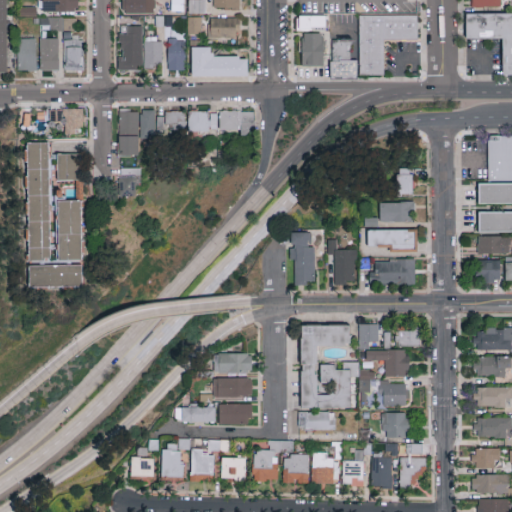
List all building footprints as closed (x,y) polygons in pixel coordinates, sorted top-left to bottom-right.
[(42,0),(42,12),(77,12),(77,0),(42,0)] [(154,14),(154,0),(122,0),(122,14),(154,14)] [(204,0),(188,0),(188,14),(204,14),(204,0)] [(213,0),(213,10),(243,10),(243,0),(213,0)] [(463,11),(464,37),(502,37),(502,75),(511,75),(511,0),(469,0),(469,4),(501,4),(501,11),(463,11)] [(295,14),(294,29),(325,30),(326,15),(295,14)] [(357,15),(358,74),(383,73),(382,39),(418,38),(418,14),(357,15)] [(66,18),(40,17),(39,28),(66,29),(66,18)] [(201,18),(187,18),(187,34),(201,34),(201,18)] [(239,18),(207,18),(207,38),(239,38),(239,18)] [(162,38),(141,38),(141,31),(119,32),(120,70),(142,70),(142,69),(162,69),(162,38)] [(302,34),(302,65),(323,65),(322,33),(302,34)] [(83,71),(83,37),(64,37),(64,71),(83,71)] [(36,38),(18,38),(18,71),(36,71),(36,38)] [(59,71),(59,38),(40,38),(40,71),(59,71)] [(167,71),(184,71),(184,38),(167,38),(167,71)] [(331,40),(332,78),(356,78),(356,59),(350,59),(349,40),(331,40)] [(246,76),(246,57),(211,57),(211,48),(191,48),(191,76),(246,76)] [(49,109),(49,125),(63,125),(63,134),(84,134),(84,109),(49,109)] [(118,157),(138,157),(138,137),(154,138),(154,110),(118,110),(118,157)] [(185,111),(165,111),(165,130),(185,130),(185,111)] [(216,111),(187,111),(187,132),(216,132),(216,111)] [(253,112),(219,112),(219,132),(253,132),(253,112)] [(511,182),(509,182),(489,182),(489,138),(489,137),(509,137),(511,137),(511,182)] [(28,261),(50,261),(50,143),(27,143),(28,261)] [(56,154),(56,181),(80,181),(80,154),(56,154)] [(119,196),(137,196),(137,168),(119,168),(119,196)] [(413,196),(413,169),(396,169),(396,196),(413,196)] [(511,184),(476,184),(476,204),(511,204),(511,184)] [(57,261),(82,260),(82,200),(57,200),(57,261)] [(413,222),(413,202),(379,202),(379,222),(413,222)] [(511,212),(476,212),(476,232),(511,232),(511,212)] [(416,230),(367,230),(367,251),(416,251),(416,230)] [(291,232),(292,285),(314,285),(313,232),(291,232)] [(477,253),(509,253),(509,236),(477,236),(477,253)] [(335,250),(336,240),(329,240),(328,285),(354,286),(355,250),(335,250)] [(50,243),(50,258),(44,258),(44,261),(57,261),(57,243),(50,243)] [(413,259),(370,259),(370,284),(413,284),(413,259)] [(476,261),(476,283),(498,283),(498,261),(476,261)] [(29,265),(29,288),(82,288),(82,265),(29,265)] [(358,324),(358,349),(369,349),(369,341),(377,341),(377,324),(358,324)] [(300,408),(350,409),(351,373),(357,373),(357,364),(339,364),(320,364),(320,382),(330,382),(330,394),(317,394),(317,345),(350,345),(350,326),(300,326),(300,408)] [(420,328),(396,328),(396,347),(420,347),(420,328)] [(511,350),(511,328),(474,328),(474,350),(511,350)] [(407,376),(407,349),(384,349),(384,376),(407,376)] [(251,354),(213,354),(213,372),(251,372),(251,354)] [(511,376),(511,357),(473,357),(473,376),(511,376)] [(251,378),(213,378),(213,397),(251,397),(251,378)] [(380,405),(407,405),(407,382),(371,382),(371,392),(380,392),(380,405)] [(510,388),(473,388),(473,406),(510,406),(510,388)] [(218,424),(251,424),(251,405),(218,405),(218,424)] [(215,407),(175,407),(175,422),(215,423),(215,407)] [(298,431),(332,431),(332,412),(298,412),(298,431)] [(407,438),(407,413),(381,413),(381,438),(407,438)] [(510,417),(473,417),(473,437),(510,437),(510,417)] [(208,450),(220,450),(221,439),(208,438),(208,450)] [(292,441),(267,441),(267,450),(253,450),(253,481),(277,481),(277,451),(292,451),(292,441)] [(183,446),(161,446),(161,479),(183,479),(183,446)] [(498,468),(498,448),(470,448),(470,468),(498,468)] [(213,480),(213,454),(205,454),(205,449),(190,449),(190,480),(213,480)] [(336,453),(312,453),(312,483),(336,483),(336,453)] [(391,488),(391,454),(371,454),(371,488),(391,488)] [(283,455),(283,483),(308,483),(308,455),(283,455)] [(399,488),(414,488),(414,479),(426,479),(426,457),(399,457),(399,488)] [(130,478),(154,478),(154,458),(130,458),(130,478)] [(245,458),(221,458),(221,481),(245,481),(245,458)] [(363,460),(342,460),(342,485),(363,485),(363,460)] [(470,493),(507,493),(507,474),(470,474),(470,493)] [(508,511),(508,499),(476,499),(476,511),(508,511)]
